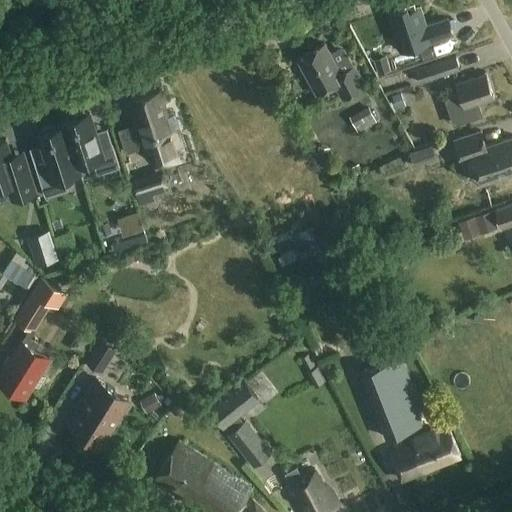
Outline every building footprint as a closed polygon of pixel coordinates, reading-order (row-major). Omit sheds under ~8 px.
[(409,12),(408,7),(389,13),(401,51),(453,34),(448,19),(427,26),(420,8),(409,12)] [(341,74),(325,44),(298,58),(317,95),(335,85),(343,100),(366,87),(354,66),(341,74)] [(461,72),(457,56),(416,69),(421,84),(461,72)] [(460,94),(445,99),(454,126),(482,116),(478,104),(495,98),(487,74),(457,84),(460,94)] [(162,90),(128,101),(136,124),(119,130),(126,153),(139,149),(138,146),(145,143),(147,149),(144,150),(144,151),(150,149),(154,152),(161,149),(163,145),(179,140),(175,129),(180,128),(175,114),(168,116),(164,103),(166,102),(162,90)] [(63,120),(64,124),(77,164),(93,159),(97,173),(119,166),(112,143),(100,147),(89,112),(87,112),(83,110),(75,113),(73,117),(63,120)] [(376,111),(357,122),(364,134),(383,122),(376,111)] [(80,172),(77,164),(64,124),(54,127),(50,124),(42,127),(40,132),(38,132),(46,159),(35,163),(45,195),(68,188),(64,177),(80,172)] [(511,138),(486,147),(481,131),(454,140),(462,163),(474,159),(482,184),(511,174),(511,138)] [(36,194),(29,172),(17,176),(6,140),(0,142),(0,188),(9,186),(13,201),(36,194)] [(158,172),(134,179),(142,205),(156,201),(154,194),(163,191),(158,172)] [(511,204),(496,209),(503,228),(511,225),(511,204)] [(492,214),(463,222),(468,239),(497,230),(492,214)] [(55,240),(32,247),(38,266),(61,259),(55,240)] [(10,259),(1,274),(27,289),(36,275),(10,259)] [(118,348),(101,338),(86,362),(103,373),(118,348)] [(50,358),(23,341),(0,377),(0,380),(25,396),(33,384),(40,389),(46,378),(40,374),(50,358)] [(423,410),(402,358),(360,375),(387,440),(423,425),(418,412),(423,410)] [(129,399),(96,379),(79,407),(84,410),(73,426),(101,444),(129,399)] [(244,380),(207,409),(224,430),(260,400),(244,380)] [(246,421),(228,436),(253,467),(272,452),(246,421)] [(461,455),(449,428),(391,451),(402,479),(461,455)] [(254,488),(180,439),(153,480),(203,511),(266,511),(249,495),(254,488)] [(328,492),(315,469),(287,484),(302,511),(327,511),(340,505),(331,490),(328,492)]
